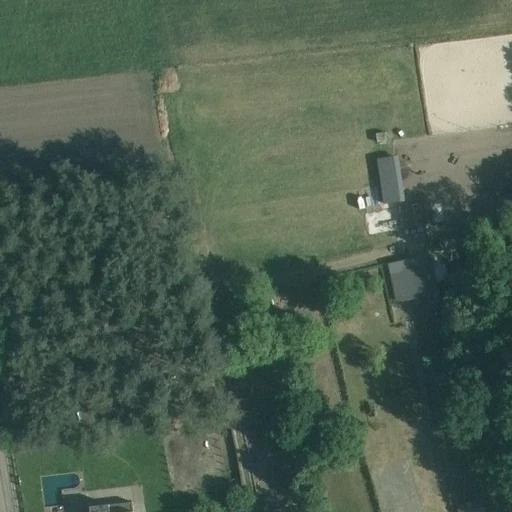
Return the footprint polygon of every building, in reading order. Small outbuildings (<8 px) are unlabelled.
[(425,201),(397,206),(401,230),(429,225),(425,201)] [(396,216),(386,219),(391,242),(401,240),(396,216)] [(408,260),(387,264),(395,302),(439,294),(436,282),(448,279),(442,255),(430,258),(429,253),(408,260)] [(185,399),(161,403),(164,421),(188,417),(185,399)] [(458,511),(483,511),(481,500),(457,506),(458,511)] [(132,511),(132,502),(87,507),(87,511),(132,511)]
